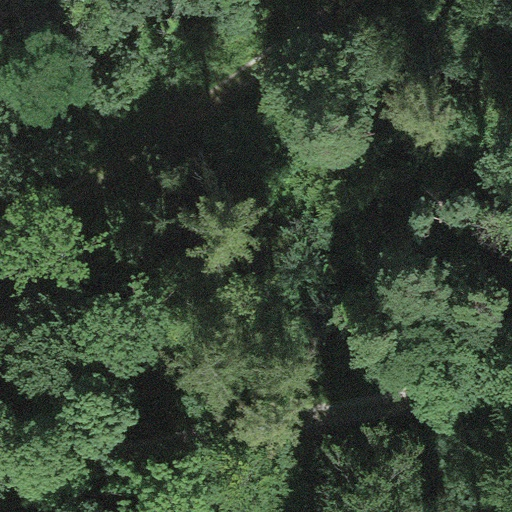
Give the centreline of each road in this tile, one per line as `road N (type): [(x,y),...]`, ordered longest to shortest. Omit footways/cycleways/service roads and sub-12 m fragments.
road 1 (track): [(511,383),(0,483)]
road 2 (track): [(0,240),(91,187),(347,0)]
